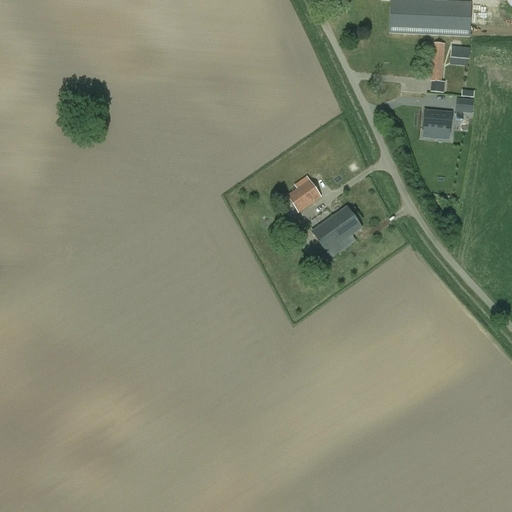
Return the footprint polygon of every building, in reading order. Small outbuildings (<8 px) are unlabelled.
[(385,0),(384,35),(466,37),(467,2),(385,0)] [(429,64),(429,68),(430,69),(432,70),(431,82),(441,83),(444,45),(435,45),(433,62),(431,62),(429,64)] [(451,48),(450,59),(469,61),(469,49),(451,48)] [(424,112),(423,131),(449,133),(451,114),(425,112),(424,112)] [(328,144),(311,155),(317,165),(334,154),(328,144)] [(303,185),(286,197),(298,214),(321,198),(306,178),(300,182),(303,185)] [(346,208),(311,233),(326,254),(361,229),(346,208)]
